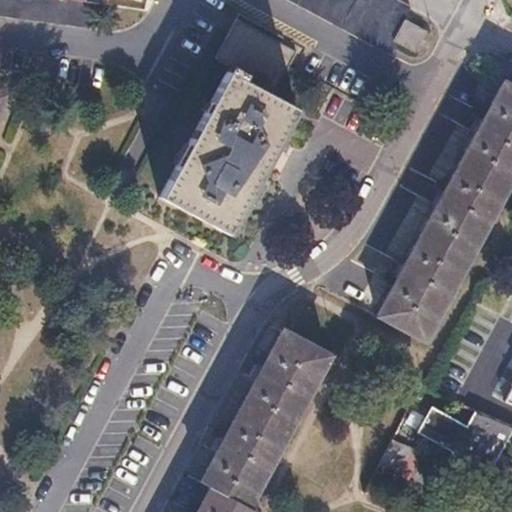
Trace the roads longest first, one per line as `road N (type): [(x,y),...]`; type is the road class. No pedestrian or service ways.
road 1 (residential): [(145,511),(254,308),(281,283),(345,249),(469,21)]
road 2 (residential): [(0,33),(145,50),(172,0)]
